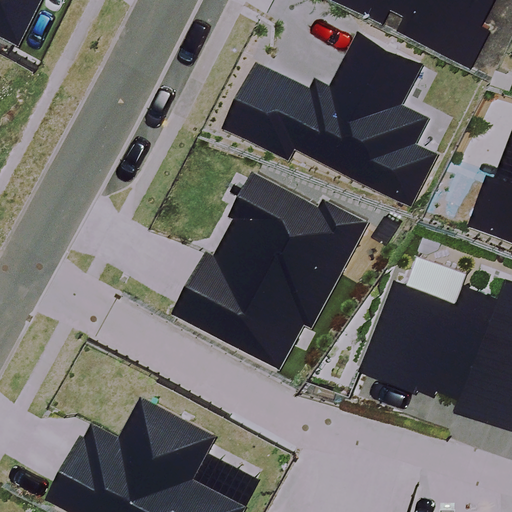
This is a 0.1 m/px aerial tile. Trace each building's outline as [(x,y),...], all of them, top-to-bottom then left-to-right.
[(0,0),(0,25),(27,39),(47,0),(0,0)] [(369,0),(480,62),(502,22),(495,19),(505,0),(369,0)] [(337,92),(273,56),(238,119),(298,153),(304,142),(414,203),(444,149),(424,138),(439,112),(411,97),(432,59),(431,59),(374,27),(337,92)] [(221,248),(189,306),(288,361),(313,316),(319,320),(378,216),(337,193),(332,202),(268,166),(244,207),(249,210),(227,251),(221,248)] [(511,171),(502,168),(482,219),(511,230),(511,171)] [(475,401),(511,415),(511,288),(482,277),(474,298),(411,273),(376,362),(448,390),(452,379),(479,390),(475,401)] [(101,416),(60,492),(97,511),(250,511),(256,502),(204,475),(228,431),(152,391),(130,431),(101,416)]
